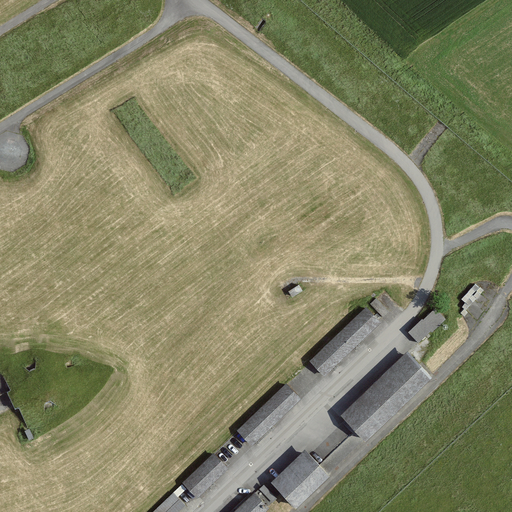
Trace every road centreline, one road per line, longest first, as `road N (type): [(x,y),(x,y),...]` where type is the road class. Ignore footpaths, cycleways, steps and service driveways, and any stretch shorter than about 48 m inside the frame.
road 1 (unclassified): [(439,241),(436,209),(399,155),(199,0)]
road 2 (unclassified): [(201,511),(395,332),(431,283)]
road 3 (unclassified): [(293,511),(474,343),(511,290)]
road 4 (unclassified): [(198,0),(0,132)]
road 5 (unclassified): [(431,283),(298,279)]
